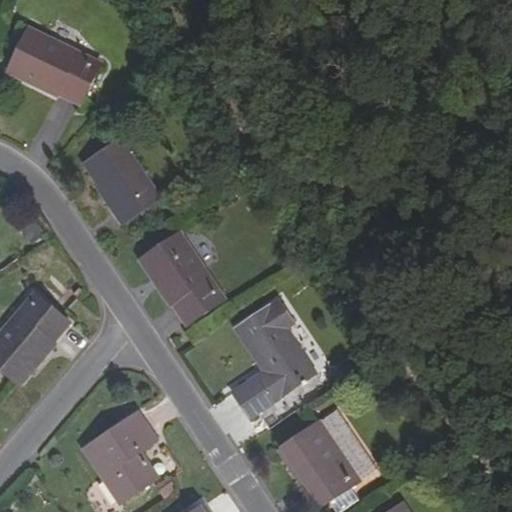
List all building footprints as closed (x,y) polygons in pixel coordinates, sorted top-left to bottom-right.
[(81,103),(101,62),(27,27),(8,68),(81,103)] [(122,139),(86,163),(117,209),(114,211),(124,225),(162,199),(122,139)] [(184,234),(145,259),(190,328),(229,302),(184,234)] [(71,324),(37,293),(0,334),(0,369),(17,385),(71,324)] [(276,312),(241,335),(265,371),(233,392),(251,417),(317,373),(276,312)] [(340,409),(288,444),(314,483),(309,487),(323,507),(332,501),(353,488),(381,470),(340,409)] [(153,481),(145,469),(150,466),(140,451),(157,439),(137,410),(82,449),(120,504),(153,481)] [(282,448),(309,487),(314,483),(288,444),(282,448)] [(158,478),(150,466),(145,469),(153,481),(158,478)] [(353,488),(332,501),(339,511),(342,511),(361,500),(353,488)] [(408,511),(396,493),(366,511),(408,511)]
